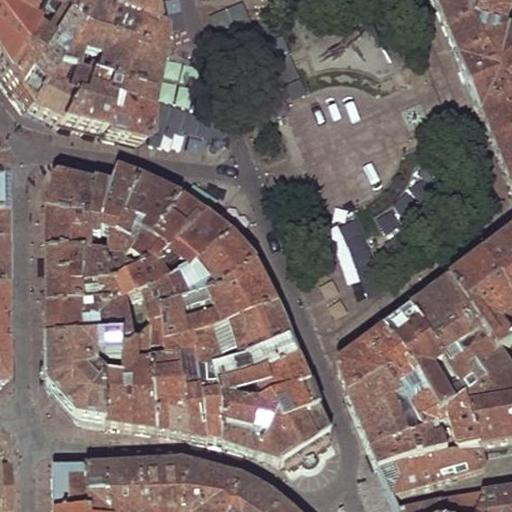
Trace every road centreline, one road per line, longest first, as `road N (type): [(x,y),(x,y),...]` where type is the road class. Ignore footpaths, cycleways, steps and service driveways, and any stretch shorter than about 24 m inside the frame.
road 1 (residential): [(347,475),(344,429),(182,0)]
road 2 (residential): [(31,440),(60,451),(224,465),(308,497)]
